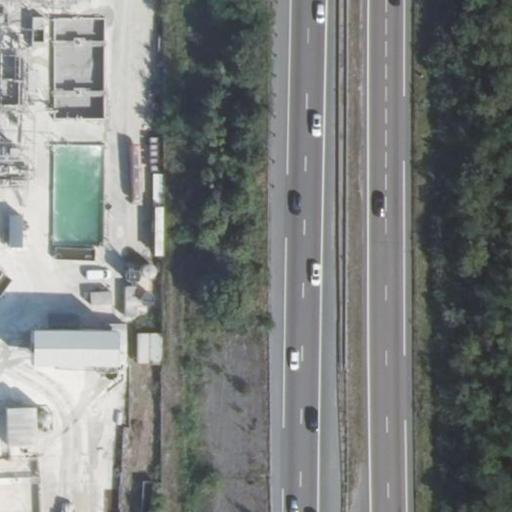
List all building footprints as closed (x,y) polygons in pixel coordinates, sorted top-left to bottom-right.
[(10,217),(12,246),(23,245),(21,216),(10,217)] [(35,369),(123,367),(122,330),(34,331),(35,369)] [(138,332),(137,363),(162,364),(163,333),(138,332)] [(37,408),(7,408),(8,448),(38,447),(37,408)] [(10,511),(37,509),(32,474),(2,478),(6,511),(10,511)]
